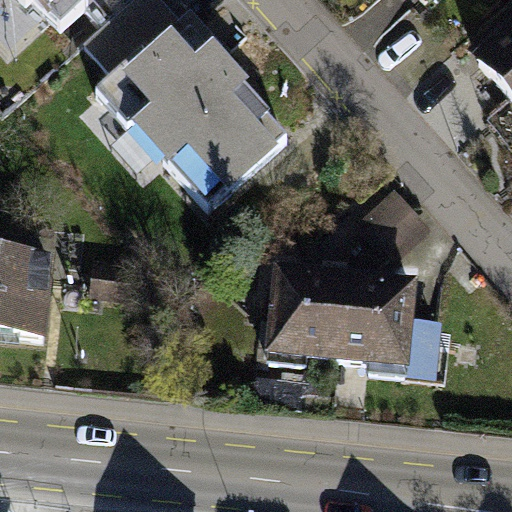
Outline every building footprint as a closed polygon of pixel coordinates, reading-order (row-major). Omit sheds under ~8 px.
[(88,0),(0,0),(0,46),(16,64),(88,0)] [(511,28),(480,57),(511,91),(511,28)] [(145,56),(97,99),(206,220),(288,147),(189,37),(175,49),(169,43),(150,61),(145,56)] [(403,274),(438,228),(392,194),(357,240),(403,274)] [(0,260),(0,347),(41,352),(50,266),(0,260)] [(307,365),(338,368),(346,286),(278,280),(269,370),(306,373),(307,365)] [(346,286),(338,368),(368,371),(367,380),(433,386),(437,334),(411,331),(415,293),(346,286)]
